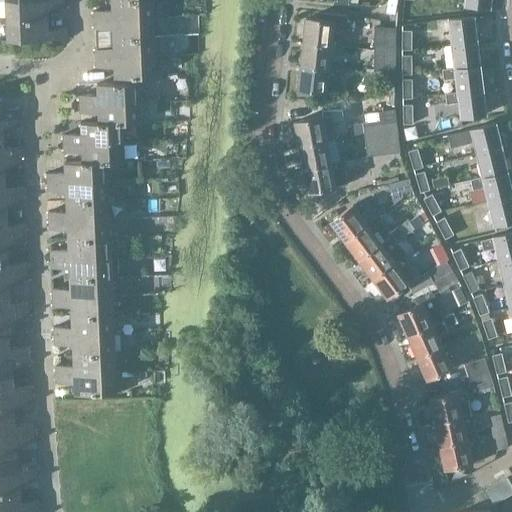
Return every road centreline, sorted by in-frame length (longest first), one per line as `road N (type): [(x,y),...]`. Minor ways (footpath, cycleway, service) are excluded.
road 1 (residential): [(421,511),(392,384),(368,329),(291,224),(268,175),(264,120),(276,0)]
road 2 (residential): [(50,511),(26,65)]
